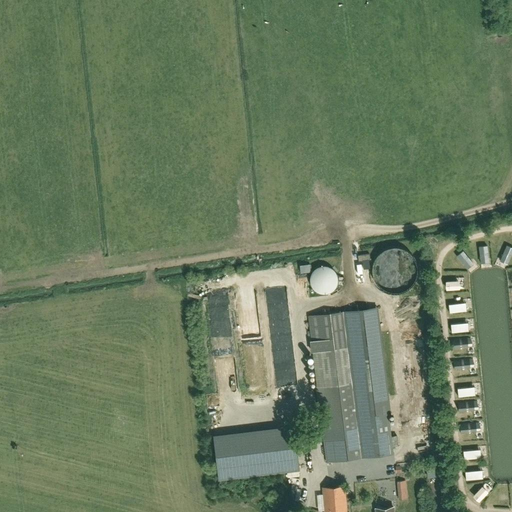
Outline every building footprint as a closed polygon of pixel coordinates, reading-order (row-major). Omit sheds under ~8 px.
[(416,277),(417,270),(416,263),(413,256),(408,251),(402,248),(395,247),(387,248),(381,251),(376,256),(372,263),(371,270),(372,277),(376,283),(381,288),(387,292),(394,293),(401,292),(408,289),(413,284),(416,277)] [(462,249),(454,253),(462,268),(470,264),(462,249)] [(332,288),(335,284),(336,278),(335,273),(332,269),(328,266),(323,265),(318,266),(313,269),(311,273),(310,279),(311,284),(313,288),(318,291),(323,292),(328,291),(332,288)] [(455,288),(455,279),(441,280),(441,289),(455,288)] [(446,311),(463,310),(462,302),(445,303),(446,311)] [(308,315),(312,351),(323,440),(326,462),(393,454),(388,414),(390,414),(377,307),(348,310),(308,315)] [(447,331),(465,331),(464,322),(447,323),(447,331)] [(448,348),(468,347),(467,335),(447,336),(448,348)] [(451,369),(473,368),(472,358),(450,359),(451,369)] [(454,386),(454,395),(471,395),(471,386),(454,386)] [(455,410),(476,410),(476,399),(455,399),(455,410)] [(477,419),(457,420),(457,433),(477,432),(477,419)] [(205,433),(210,480),(300,470),(297,444),(302,444),(302,436),(293,437),(292,424),(205,433)] [(477,448),(459,449),(460,458),(477,457),(477,448)] [(479,469),(461,470),(462,479),(479,478),(479,469)] [(289,477),(284,498),(294,500),(299,479),(289,477)] [(406,498),(405,479),(395,480),(396,499),(406,498)] [(346,511),(344,485),(322,487),(324,511),(346,511)] [(468,495),(475,502),(485,492),(477,485),(468,495)] [(495,496),(495,506),(507,506),(507,497),(495,496)]
